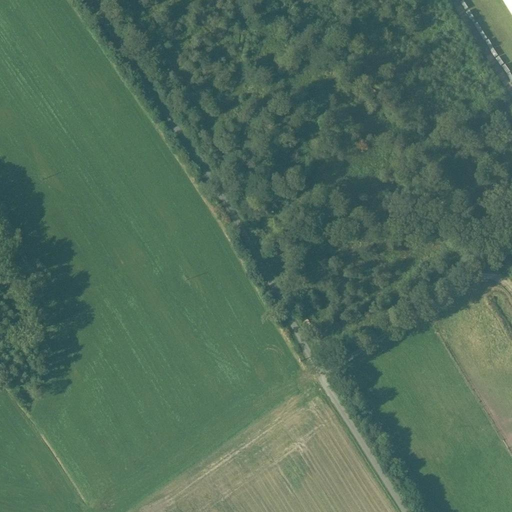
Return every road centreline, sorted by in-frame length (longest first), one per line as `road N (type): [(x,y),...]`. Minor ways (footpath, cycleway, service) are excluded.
road 1 (unclassified): [(84,0),(414,511)]
road 2 (track): [(320,376),(476,278),(494,275),(511,292)]
